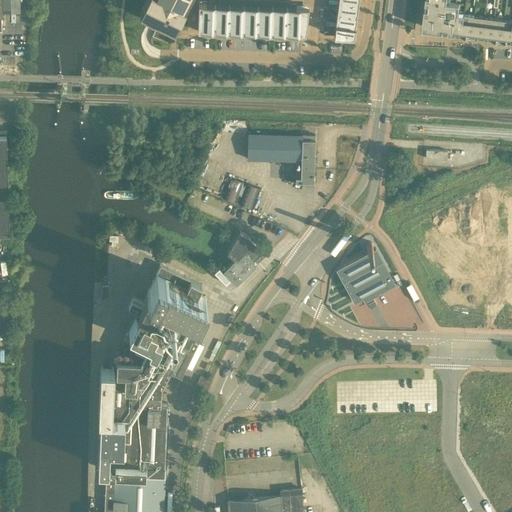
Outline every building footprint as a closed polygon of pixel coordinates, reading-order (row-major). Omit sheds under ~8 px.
[(20,12),(19,0),(1,0),(2,12),(20,12)] [(145,0),(143,6),(148,9),(145,15),(149,18),(153,20),(174,31),(180,19),(181,17),(184,12),(185,10),(188,4),(189,3),(190,0),(145,0)] [(198,1),(198,4),(197,31),(305,34),(306,29),(308,8),(297,7),(297,4),(291,4),(291,1),(272,0),(259,0),(209,0),(209,1),(198,1)] [(511,0),(426,0),(425,7),(423,26),(511,38),(511,0)] [(337,4),(336,13),(356,15),(355,15),(356,13),(357,13),(358,4),(338,2),(337,4)] [(335,23),(335,24),(355,26),(354,26),(354,24),(355,24),(356,15),(336,13),(335,21),(335,23)] [(335,24),(335,26),(333,35),(350,35),(351,35),(352,35),(353,34),(353,33),(354,33),(354,32),(355,26),(335,24)] [(295,181),(313,182),(314,169),(315,135),(249,133),(248,158),(301,159),(300,161),(296,161),(295,181)] [(0,234),(9,234),(6,137),(0,137),(0,234)] [(425,158),(446,159),(447,150),(426,149),(425,158)] [(230,176),(222,197),(236,202),(244,182),(230,176)] [(179,211),(177,209),(178,208),(182,210),(185,205),(159,190),(130,180),(127,187),(125,186),(123,186),(122,186),(121,187),(120,188),(119,189),(119,190),(119,192),(119,193),(120,194),(121,195),(173,219),(176,219),(178,218),(180,216),(180,213),(179,211)] [(260,188),(246,182),(238,203),(252,208),(260,188)] [(234,259),(222,271),(219,267),(214,271),(226,283),(230,278),(236,284),(257,263),(253,259),(262,250),(247,236),(240,231),(225,251),(234,259)] [(375,248),(336,268),(354,302),(393,281),(375,248)] [(98,417),(100,417),(98,467),(108,467),(105,511),(163,511),(164,493),(165,466),(165,465),(168,403),(159,402),(160,387),(168,371),(181,377),(197,343),(184,337),(185,334),(187,334),(192,325),(194,326),(201,313),(198,312),(206,295),(198,291),(202,283),(168,267),(168,268),(160,264),(148,289),(149,289),(147,292),(145,291),(140,301),(132,297),(128,305),(137,309),(136,311),(141,313),(139,317),(136,315),(128,330),(140,335),(134,347),(144,352),(140,360),(117,359),(116,373),(113,372),(113,367),(100,366),(98,417)] [(207,378),(200,375),(196,387),(202,389),(207,378)] [(302,511),(301,494),(301,493),(301,488),(281,490),(280,495),(228,500),(228,501),(228,503),(229,511),(302,511)]
